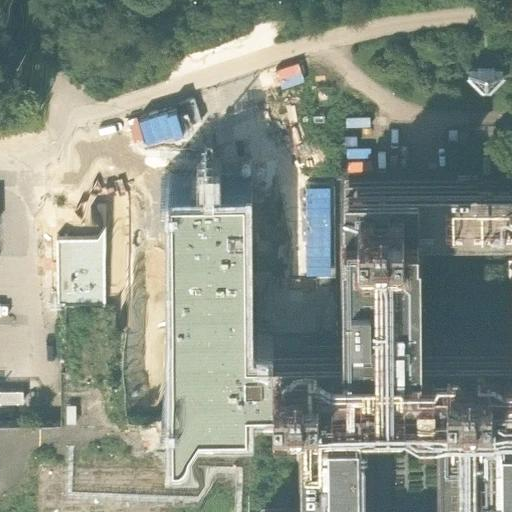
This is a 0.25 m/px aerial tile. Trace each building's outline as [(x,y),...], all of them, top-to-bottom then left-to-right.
[(507,65),(476,57),(471,78),(503,85),(507,65)] [(250,105),(250,153),(272,153),(273,106),(250,105)] [(511,511),(511,179),(428,180),(344,180),(344,211),(344,229),(342,229),(343,344),(299,345),(259,345),(259,393),(301,393),(301,508),(260,509),(260,511),(511,511)] [(168,182),(171,420),(244,419),(244,393),(259,393),(259,345),(244,345),(242,181),(168,182)] [(104,207),(58,207),(58,272),(104,271),(104,207)] [(41,437),(42,487),(170,485),(169,436),(41,437)]
